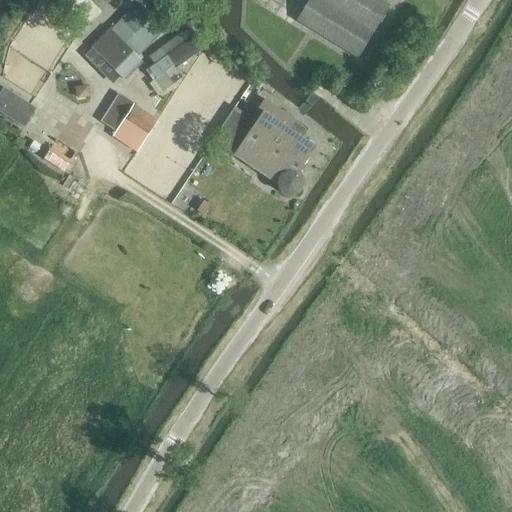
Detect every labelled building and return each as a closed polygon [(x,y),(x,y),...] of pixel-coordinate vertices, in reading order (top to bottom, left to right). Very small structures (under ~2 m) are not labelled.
[(61,0),(85,27),(100,14),(88,0),(61,0)] [(155,0),(152,2),(158,14),(175,6),(180,16),(191,10),(187,0),(155,0)] [(308,0),(296,21),(296,22),(297,21),(356,58),(357,59),(389,5),(388,6),(378,0),(308,0)] [(90,46),(107,63),(103,66),(111,74),(114,70),(123,79),(141,61),(137,57),(162,32),(150,18),(143,5),(128,12),(110,29),(109,28),(90,46)] [(145,70),(153,81),(174,65),(176,68),(200,50),(197,47),(198,46),(186,29),(146,60),(151,66),(145,70)] [(87,85),(76,87),(78,98),(89,96),(87,85)] [(14,95),(3,87),(0,92),(0,112),(24,128),(36,109),(14,95)] [(103,121),(141,145),(158,120),(119,96),(103,121)] [(259,167),(278,180),(277,182),(277,184),(277,186),(278,188),(281,193),(286,196),(292,196),(296,193),(299,189),(300,184),(299,180),(296,176),(315,148),(298,137),(300,134),(304,127),(263,100),(245,127),(249,130),(233,155),(256,171),(259,167)] [(212,141),(222,148),(239,124),(228,117),(212,141)] [(66,170),(76,149),(54,139),(44,159),(66,170)] [(77,204),(89,186),(68,173),(56,192),(77,204)]
